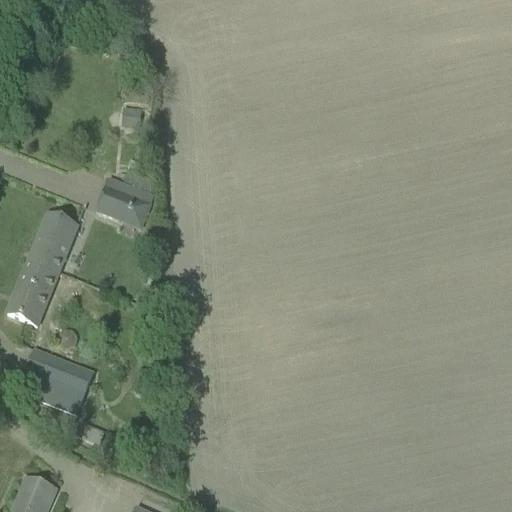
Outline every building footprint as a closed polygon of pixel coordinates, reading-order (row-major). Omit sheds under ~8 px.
[(126,115),(126,129),(142,129),(142,116),(126,115)] [(145,223),(153,202),(107,184),(95,216),(118,226),(123,213),(129,216),(128,218),(140,223),(141,221),(145,223)] [(46,220),(28,265),(58,277),(76,232),(46,220)] [(58,277),(28,265),(7,317),(37,329),(58,277)] [(33,353),(21,382),(36,388),(30,401),(75,419),(92,377),(65,366),(33,353)] [(12,511),(45,511),(53,492),(25,481),(12,511)]
